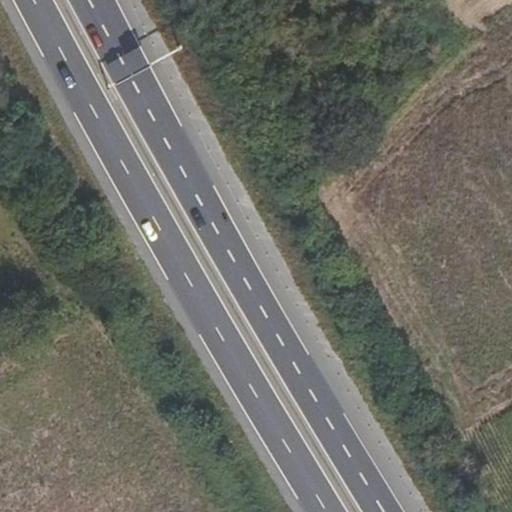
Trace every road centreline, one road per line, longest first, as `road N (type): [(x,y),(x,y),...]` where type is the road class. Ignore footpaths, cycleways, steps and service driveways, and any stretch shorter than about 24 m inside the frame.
road 1 (motorway): [(387,511),(93,0)]
road 2 (motorway): [(47,0),(325,511)]
